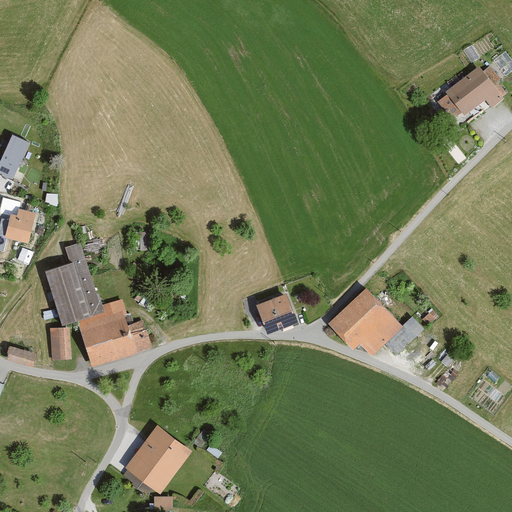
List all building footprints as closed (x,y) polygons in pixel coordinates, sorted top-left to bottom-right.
[(483,70),(480,66),(446,91),(448,93),(437,102),(450,118),(462,110),(465,115),(488,98),(493,105),(511,92),(491,64),(483,70)] [(32,143),(12,135),(0,164),(0,173),(16,180),(32,143)] [(35,214),(19,210),(17,215),(12,214),(6,238),(28,244),(35,214)] [(129,325),(122,301),(101,307),(82,243),(64,248),(70,266),(48,272),(65,327),(80,322),(93,366),(153,348),(145,321),(129,325)] [(397,357),(427,330),(414,316),(404,325),(370,288),(331,324),(355,351),(362,345),(373,357),(386,344),(397,357)] [(300,322),(290,293),(260,305),(271,333),(300,322)] [(438,318),(433,312),(423,321),(429,327),(438,318)] [(72,361),(71,329),(51,330),(52,362),(72,361)] [(34,368),(38,354),(11,348),(8,361),(34,368)] [(456,357),(450,353),(443,364),(448,368),(456,357)] [(195,451),(159,424),(125,469),(127,471),(122,477),(149,497),(155,489),(162,494),(195,451)] [(173,499),(154,498),(154,511),(173,511),(173,499)]
